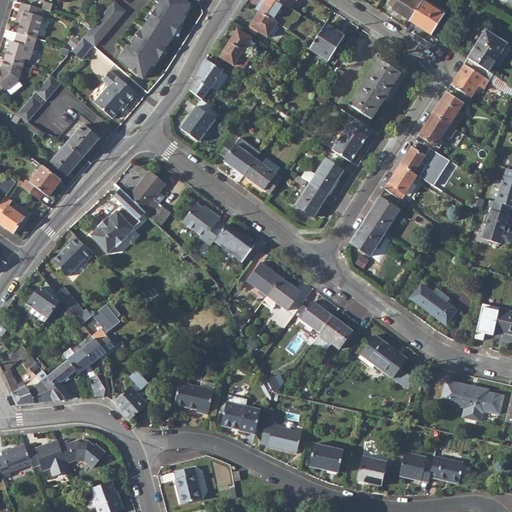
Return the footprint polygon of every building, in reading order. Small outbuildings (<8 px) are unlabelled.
[(158,5),(131,49),(127,46),(118,59),(142,80),(151,66),(153,68),(185,17),(182,15),(188,6),(179,0),(155,0),(154,3),(158,5)] [(256,9),(259,11),(273,20),(277,23),(287,29),(291,23),(296,20),(300,14),(289,7),(283,3),(277,0),(266,0),(264,4),(261,2),(256,9)] [(409,20),(421,2),(418,0),(389,0),(388,4),(393,7),(392,9),(409,20)] [(422,0),(421,2),(409,20),(431,35),(439,40),(443,32),(436,28),(444,14),(422,0)] [(96,46),(126,12),(114,1),(93,25),(89,30),(84,35),(90,41),(94,44),(96,46)] [(51,5),(44,2),(43,10),(42,10),(49,12),(51,5)] [(17,33),(36,39),(42,20),(43,18),(40,17),(42,10),(43,10),(25,4),(23,12),(19,11),(16,19),(21,20),(20,24),(17,33)] [(250,26),(268,37),(277,23),(273,20),(259,11),(250,26)] [(93,25),(86,18),(81,23),(89,30),(93,25)] [(309,49),(328,61),(344,36),(325,24),(309,49)] [(230,42),(243,51),(251,38),(238,29),(230,42)] [(468,58),(488,71),(494,62),(492,60),(504,42),(486,31),(468,58)] [(15,63),(23,66),(24,59),(30,60),(36,39),(17,33),(14,43),(9,41),(4,60),(8,61),(15,63)] [(78,54),(90,41),(84,35),(72,50),(78,54)] [(82,58),(94,44),(90,41),(78,54),(82,58)] [(230,42),(221,57),(242,71),(252,56),(243,51),(230,42)] [(252,55),(260,60),(264,53),(256,48),(252,55)] [(452,84),(471,97),(484,77),(489,80),(493,74),(488,71),(468,58),(452,84)] [(202,100),(211,87),(222,71),(222,70),(206,59),(191,89),(202,100)] [(350,105),(371,118),(384,98),(385,99),(389,94),(387,93),(400,73),(379,60),(350,105)] [(0,90),(3,88),(5,90),(18,80),(23,66),(15,63),(8,61),(6,68),(2,67),(0,68),(0,90)] [(119,107),(121,104),(125,108),(138,94),(111,70),(102,80),(109,85),(94,102),(113,119),(121,109),(119,107)] [(217,92),(228,76),(222,71),(211,87),(217,92)] [(51,74),(36,92),(46,101),(61,83),(51,74)] [(493,83),(511,96),(511,94),(511,86),(497,77),(493,83)] [(454,128),(463,114),(459,111),(463,104),(446,93),(433,114),(450,125),(454,128)] [(33,95),(16,114),(28,122),(43,104),(33,95)] [(181,130),(199,143),(215,121),(198,107),(181,130)] [(450,125),(433,114),(420,135),(436,146),(443,135),(448,138),(452,138),(457,130),(454,128),(450,125)] [(351,162),(371,129),(356,118),(351,126),(346,133),(344,131),(332,150),(351,162)] [(29,129),(42,137),(45,133),(32,124),(29,129)] [(100,137),(84,124),(68,143),(83,157),(100,137)] [(224,162),(244,177),(256,161),(260,156),(240,141),(236,146),(230,141),(220,155),(226,159),(224,162)] [(67,176),(83,157),(68,143),(51,162),(67,176)] [(401,165),(414,173),(425,156),(412,147),(401,165)] [(30,182),(48,196),(61,180),(32,158),(30,161),(37,166),(35,169),(38,171),(30,182)] [(311,182),(329,193),(344,169),(326,158),(316,174),(311,182)] [(265,191),(271,195),(282,181),(276,177),(276,175),(256,161),(244,177),(265,192),(265,191)] [(385,188),(401,200),(417,175),(414,173),(401,165),(385,188)] [(511,206),(511,169),(506,168),(504,176),(503,175),(495,201),(511,206)] [(311,182),(316,174),(308,169),(306,170),(302,176),(311,182)] [(145,212),(149,216),(159,203),(153,199),(165,184),(149,171),(129,197),(145,212)] [(0,186),(0,191),(6,195),(15,181),(8,176),(0,186)] [(296,205),(313,217),(329,193),(311,182),(296,205)] [(123,206),(130,213),(131,213),(138,220),(145,212),(129,197),(120,189),(113,197),(123,206)] [(365,220),(386,233),(401,208),(381,196),(365,220)] [(495,201),(493,201),(489,215),(486,214),(483,224),(486,225),(483,233),(487,240),(500,244),(501,240),(510,243),(511,234),(511,232),(508,231),(510,224),(508,223),(506,223),(508,215),(511,206),(495,201)] [(183,222),(202,236),(205,238),(205,242),(211,247),(215,242),(225,228),(218,222),(220,219),(210,211),(209,213),(203,209),(196,204),(183,222)] [(0,224),(13,233),(24,216),(8,205),(4,211),(0,207),(0,224)] [(138,220),(131,213),(130,213),(123,206),(118,211),(133,227),(139,221),(138,220)] [(116,247),(127,237),(126,235),(134,228),(133,227),(118,211),(117,210),(97,226),(99,227),(90,234),(108,253),(115,245),(116,247)] [(351,242),(371,256),(386,233),(365,220),(351,242)] [(215,242),(243,263),(255,247),(227,226),(225,228),(215,242)] [(53,261),(68,276),(86,258),(87,260),(94,254),(74,234),(71,238),(71,244),(53,261)] [(193,257),(199,263),(202,258),(197,253),(193,257)] [(247,282),(266,296),(280,278),(260,263),(247,282)] [(276,303),(287,311),(301,293),(280,278),(266,296),(276,303)] [(28,304),(47,317),(58,301),(50,294),(53,289),(45,279),(28,304)] [(410,299),(446,325),(457,310),(421,284),(410,299)] [(55,291),(68,306),(75,301),(62,285),(55,291)] [(266,296),(262,302),(272,309),(276,303),(266,296)] [(83,311),(75,301),(68,306),(71,310),(82,324),(92,315),(90,313),(87,313),(84,309),(83,311)] [(92,362),(114,345),(104,333),(120,321),(116,317),(120,315),(109,301),(92,315),(101,327),(92,335),(94,338),(81,348),(92,362)] [(301,319),(321,334),(333,317),(313,302),(301,319)] [(475,338),(483,340),(485,331),(493,334),(494,330),(499,308),(499,307),(483,303),(475,338)] [(511,311),(499,308),(494,330),(511,334),(511,311)] [(240,310),(233,314),(241,330),(246,323),(240,310)] [(333,343),(340,349),(353,331),(333,317),(321,334),(319,336),(329,345),(333,343)] [(78,330),(85,339),(91,334),(83,325),(78,330)] [(78,344),(81,348),(94,338),(92,335),(91,334),(85,339),(78,344)] [(250,335),(245,338),(251,349),(255,347),(250,335)] [(361,355),(393,379),(408,359),(375,335),(361,355)] [(76,353),(72,347),(64,354),(68,359),(76,353)] [(81,348),(76,353),(68,359),(76,370),(78,373),(85,368),(89,364),(92,362),(81,348)] [(0,363),(0,367),(0,368),(4,366),(8,362),(6,359),(0,363)] [(48,376),(66,400),(74,399),(61,382),(76,370),(68,359),(48,376)] [(29,367),(35,374),(42,369),(36,362),(29,367)] [(95,373),(89,364),(85,368),(90,377),(95,374),(95,373)] [(0,368),(7,382),(10,380),(4,366),(0,368)] [(95,374),(101,382),(103,379),(104,377),(99,370),(95,373),(95,374)] [(114,402),(129,419),(146,404),(144,402),(137,393),(145,387),(148,384),(138,371),(131,378),(137,385),(133,388),(132,387),(114,402)] [(90,377),(95,397),(103,396),(105,390),(101,382),(95,374),(90,377)] [(272,391),(276,392),(281,386),(275,375),(266,380),(272,391)] [(38,384),(30,390),(29,391),(32,396),(34,403),(54,401),(47,392),(48,390),(41,381),(36,376),(33,378),(38,384)] [(47,392),(54,401),(66,400),(48,376),(41,381),(48,390),(47,392)] [(489,388),(447,378),(442,400),(465,405),(463,413),(465,416),(479,419),(482,417),(484,408),(500,412),(504,394),(488,390),(489,388)] [(201,380),(199,387),(212,390),(213,383),(201,380)] [(213,390),(212,390),(199,387),(189,384),(189,383),(180,381),(175,405),(197,409),(196,412),(207,414),(213,390)] [(12,394),(17,405),(34,403),(32,396),(29,391),(30,390),(26,386),(12,394)] [(137,393),(144,402),(150,397),(149,395),(151,393),(145,387),(137,393)] [(239,430),(255,433),(260,409),(226,402),(222,425),(233,427),(233,425),(240,426),(239,430)] [(267,444),(297,452),(301,431),(272,424),(273,420),(266,418),(261,442),(267,443),(267,444)] [(33,444),(25,447),(27,453),(32,466),(33,468),(39,465),(42,470),(50,468),(53,476),(68,471),(66,464),(58,445),(57,441),(35,449),(33,444)] [(309,464),(338,471),(343,448),(314,441),(309,464)] [(0,457),(0,473),(2,480),(11,477),(10,474),(32,466),(27,453),(25,447),(24,445),(15,449),(15,450),(10,452),(10,451),(2,453),(3,456),(0,457)] [(427,477),(430,464),(423,462),(424,457),(402,452),(397,474),(426,481),(427,477)] [(356,478),(380,484),(386,461),(361,455),(356,478)] [(430,464),(427,477),(456,483),(461,462),(432,456),(430,464)] [(174,477),(180,501),(200,496),(192,465),(173,470),(175,477),(174,477)] [(115,511),(123,509),(120,500),(118,501),(115,493),(111,482),(90,489),(97,511),(115,511)]
